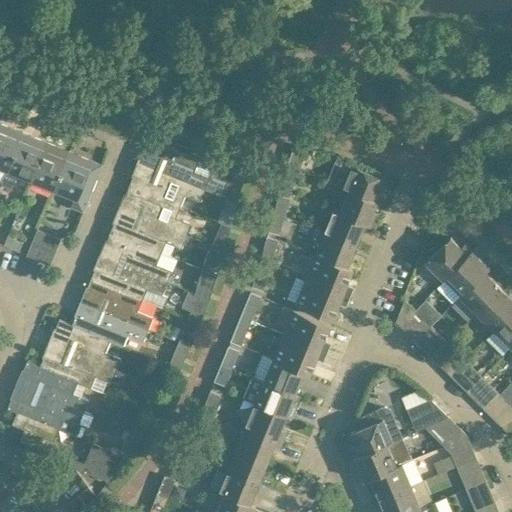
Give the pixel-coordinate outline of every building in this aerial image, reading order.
[(0,181),(1,182),(22,132),(0,122),(0,181)] [(18,173),(31,179),(46,142),(22,132),(1,182),(0,185),(11,189),(18,173)] [(200,158),(148,137),(143,150),(165,159),(161,170),(205,188),(222,195),(229,179),(213,172),(216,165),(200,158)] [(31,179),(54,188),(69,151),(46,142),(31,179)] [(293,148),(288,166),(298,169),(304,151),(293,148)] [(69,151),(54,188),(74,197),(71,206),(82,211),(83,212),(103,165),(93,161),(69,151)] [(337,158),(328,180),(349,189),(380,202),(384,193),(378,191),(384,177),(337,158)] [(229,179),(222,195),(225,197),(229,198),(237,202),(238,197),(244,176),(245,172),(247,165),(236,162),(231,180),(229,179)] [(288,166),(282,184),(293,187),(298,169),(288,166)] [(134,172),(129,185),(180,206),(185,194),(200,200),(205,188),(161,170),(156,181),(134,172)] [(146,206),(142,217),(186,235),(191,223),(176,217),(180,206),(129,185),(124,197),(146,206)] [(349,190),(340,211),(371,224),(380,202),(343,187),(349,190)] [(285,214),(290,197),(279,194),(274,211),(285,214)] [(225,197),(217,221),(222,223),(230,226),(237,202),(229,198),(225,197)] [(334,209),(325,231),(357,244),(365,223),(371,225),(371,224),(340,211),(334,209)] [(268,230),(279,233),(285,214),(274,211),(268,230)] [(114,222),(110,231),(161,252),(165,241),(181,247),(183,243),(189,246),(193,237),(186,235),(142,217),(137,228),(115,219),(114,222)] [(55,252),(61,238),(37,229),(32,242),(55,252)] [(218,229),(212,245),(224,250),(228,233),(218,229)] [(127,252),(123,264),(167,282),(172,270),(156,263),(161,252),(110,231),(105,243),(127,252)] [(325,231),(316,253),(347,266),(357,244),(325,231)] [(20,251),(24,242),(8,235),(4,245),(20,251)] [(267,236),(260,260),(270,264),(278,239),(267,236)] [(425,261),(443,278),(447,274),(472,249),(464,242),(460,246),(450,236),(425,261)] [(27,255),(50,265),(55,252),(32,242),(27,255)] [(472,249),(447,274),(464,291),(485,270),(489,266),(472,249)] [(208,250),(203,270),(217,275),(222,256),(208,250)] [(347,266),(316,253),(296,303),(333,318),(341,297),(347,300),(351,292),(344,289),(353,268),(347,266)] [(260,260),(252,285),(263,290),(270,264),(260,260)] [(96,266),(91,278),(142,299),(163,307),(167,296),(162,294),(167,282),(123,264),(118,275),(96,266)] [(195,293),(209,299),(217,275),(202,269),(195,293)] [(460,296),(477,312),(502,287),(485,270),(464,291),(460,296)] [(464,291),(447,274),(443,278),(435,286),(452,304),(460,296),(464,291)] [(108,299),(104,310),(148,328),(153,316),(137,310),(142,299),(91,278),(86,290),(108,299)] [(477,312),(494,329),(511,310),(511,297),(502,287),(477,312)] [(188,290),(182,306),(191,310),(188,317),(200,322),(209,299),(195,293),(188,290)] [(251,320),(261,295),(250,291),(240,316),(251,320)] [(477,312),(460,296),(452,304),(451,305),(467,321),(477,312)] [(396,321),(400,325),(415,310),(405,299),(396,321)] [(425,300),(415,310),(431,325),(441,315),(425,300)] [(293,309),(273,359),(304,371),(310,374),(318,353),(325,355),(328,347),(322,345),(330,324),(293,309)] [(59,319),(123,345),(128,334),(143,341),(148,328),(104,310),(99,321),(77,312),(72,324),(59,319)] [(400,325),(416,340),(431,325),(415,310),(400,325)] [(511,310),(494,329),(511,346),(511,344),(511,310)] [(240,316),(230,340),(241,345),(251,320),(240,316)] [(189,345),(190,345),(200,322),(188,317),(179,340),(189,345)] [(76,340),(72,350),(116,369),(121,358),(105,351),(110,340),(123,346),(123,345),(59,319),(54,331),(76,340)] [(448,342),(431,325),(416,340),(433,357),(448,342)] [(502,355),(511,346),(494,329),(485,338),(502,355)] [(183,357),(189,345),(179,340),(169,364),(179,368),(181,362),(183,357)] [(450,374),(465,359),(448,342),(433,357),(450,374)] [(232,367),(239,349),(228,345),(221,363),(232,367)] [(43,357),(40,365),(78,381),(91,386),(96,376),(111,382),(113,378),(122,382),(126,373),(116,369),(72,350),(67,363),(45,354),(43,357)] [(273,359),(264,380),(295,393),(304,371),(273,359)] [(465,359),(450,374),(457,381),(472,366),(465,359)] [(23,369),(22,373),(44,382),(40,392),(83,410),(84,410),(89,399),(73,393),(77,384),(78,382),(78,381),(40,365),(27,360),(23,369)] [(214,381),(225,385),(232,367),(221,363),(214,381)] [(457,381),(467,391),(482,376),(472,366),(457,381)] [(492,386),(482,376),(467,391),(477,401),(492,386)] [(166,377),(161,387),(168,390),(172,379),(166,377)] [(264,380),(255,402),(286,415),(292,417),(301,395),(295,393),(264,380)] [(499,393),(484,408),(491,415),(506,400),(511,394),(511,386),(509,383),(499,393)] [(477,401),(484,408),(499,393),(492,386),(477,401)] [(213,412),(221,394),(210,390),(203,408),(213,412)] [(407,408),(430,398),(419,390),(402,397),(407,408)] [(13,395),(8,407),(59,428),(77,435),(81,424),(79,423),(84,410),(40,392),(35,404),(13,395)] [(430,398),(407,408),(416,431),(426,427),(449,417),(430,398)] [(491,415),(501,424),(511,413),(511,405),(506,400),(491,415)] [(255,402),(246,425),(282,440),(286,431),(281,428),(286,415),(255,402)] [(351,447),(355,457),(387,443),(403,436),(391,408),(385,405),(358,416),(363,426),(351,431),(357,445),(351,447)] [(59,428),(8,407),(8,408),(17,412),(13,423),(25,428),(20,439),(43,449),(42,452),(108,480),(120,453),(93,442),(85,463),(66,455),(70,446),(54,439),(59,428)] [(203,408),(199,418),(198,419),(196,425),(206,429),(213,412),(203,408)] [(511,426),(511,413),(501,424),(508,431),(511,426)] [(135,415),(129,429),(142,435),(151,421),(135,415)] [(460,428),(449,417),(426,427),(436,438),(460,428)] [(246,425),(237,447),(268,460),(273,447),(279,449),(282,440),(246,425)] [(467,435),(467,434),(460,428),(436,438),(444,445),(467,435)] [(129,429),(120,452),(128,456),(142,435),(129,429)] [(187,432),(180,450),(190,454),(198,436),(187,432)] [(477,457),(467,435),(444,445),(452,453),(457,466),(477,457)] [(387,443),(355,457),(364,479),(402,463),(412,459),(403,436),(387,443)] [(237,447),(228,470),(259,482),(268,460),(237,447)] [(190,454),(180,450),(173,467),(183,471),(190,454)] [(457,466),(466,488),(486,479),(477,457),(457,466)] [(376,490),(379,498),(411,485),(402,463),(364,479),(365,479),(370,490),(373,491),(376,490)] [(0,502),(7,497),(19,511),(41,511),(30,498),(27,500),(0,468),(0,502)] [(228,470),(219,491),(255,507),(256,506),(250,504),(259,482),(228,470)] [(168,497),(175,479),(169,477),(165,475),(157,492),(168,497)] [(466,488),(470,497),(490,489),(486,479),(466,488)] [(379,498),(384,511),(408,511),(421,507),(411,485),(379,498)] [(88,486),(69,502),(77,511),(96,496),(88,486)] [(475,510),(495,501),(490,489),(470,497),(475,510)] [(216,511),(253,511),(255,507),(250,504),(224,493),(224,494),(221,502),(219,507),(216,511)] [(421,507),(408,511),(440,511),(435,500),(421,507)] [(499,511),(495,501),(475,510),(476,511),(499,511)]
